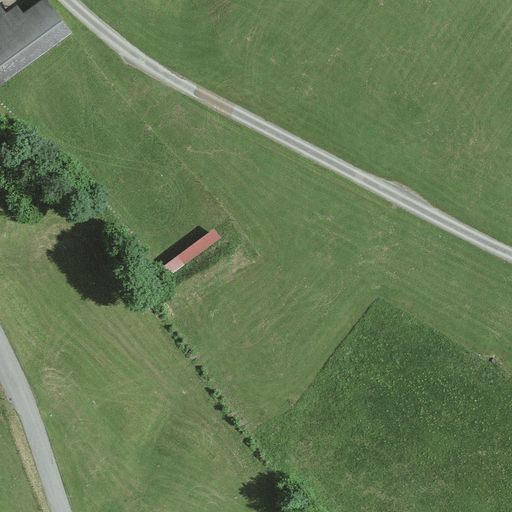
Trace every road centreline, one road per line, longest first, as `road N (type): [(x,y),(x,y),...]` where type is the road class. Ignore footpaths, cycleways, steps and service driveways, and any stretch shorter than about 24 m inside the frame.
road 1 (track): [(511,254),(157,73),(69,0)]
road 2 (unclassified): [(0,352),(62,511)]
